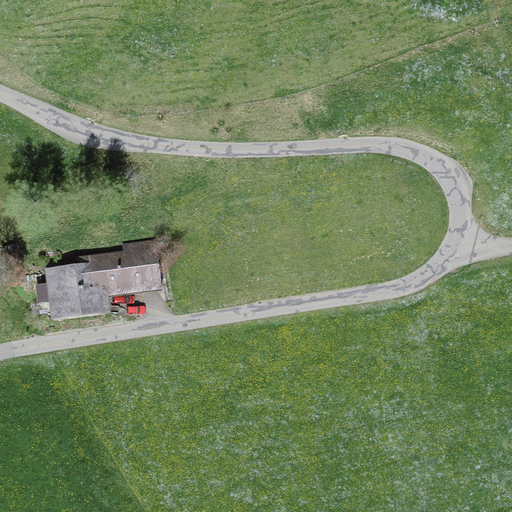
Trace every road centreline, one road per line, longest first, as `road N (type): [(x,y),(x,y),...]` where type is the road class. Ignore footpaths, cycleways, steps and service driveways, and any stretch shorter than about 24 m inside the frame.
road 1 (track): [(455,250),(462,227),(453,182),(444,167),(404,148),(174,147),(85,130),(0,95)]
road 2 (track): [(42,345),(375,292),(421,278),(455,250)]
